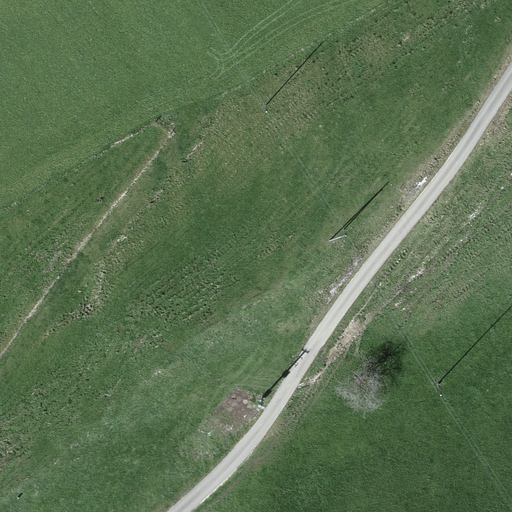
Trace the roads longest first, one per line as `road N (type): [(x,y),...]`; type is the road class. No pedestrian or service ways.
road 1 (track): [(177,511),(263,424),(511,76)]
road 2 (track): [(182,131),(0,376)]
